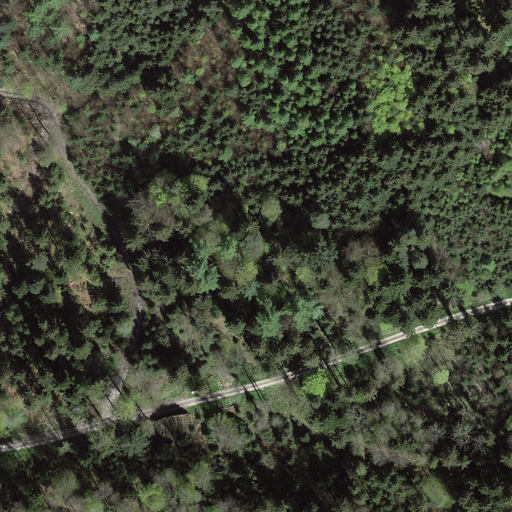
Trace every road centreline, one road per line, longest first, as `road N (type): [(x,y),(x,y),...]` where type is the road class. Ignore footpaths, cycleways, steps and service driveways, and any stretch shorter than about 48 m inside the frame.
road 1 (track): [(511,300),(240,391),(0,447)]
road 2 (track): [(80,108),(66,155),(99,226),(203,313),(240,391)]
